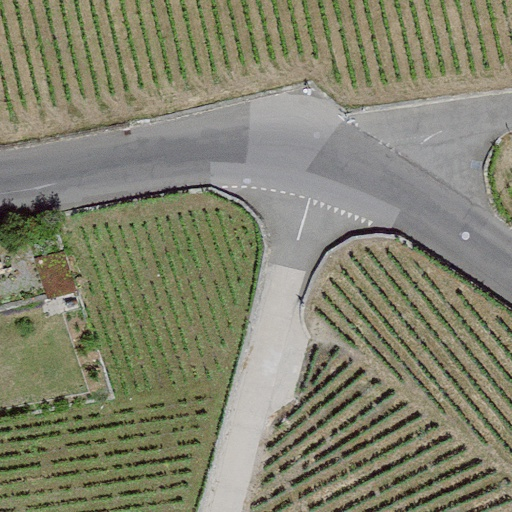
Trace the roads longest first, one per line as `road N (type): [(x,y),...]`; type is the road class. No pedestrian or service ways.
road 1 (track): [(511,109),(384,126),(329,151),(221,511)]
road 2 (unclassified): [(0,164),(240,126),(423,182),(511,247)]
